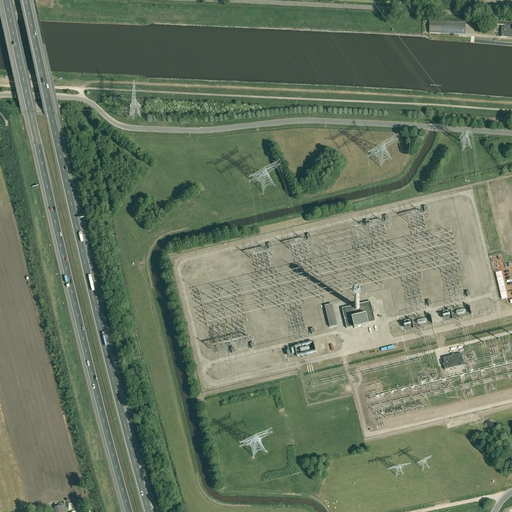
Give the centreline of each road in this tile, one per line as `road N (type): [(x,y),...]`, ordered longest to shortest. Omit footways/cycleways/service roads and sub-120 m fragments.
road 1 (motorway): [(148,511),(25,0)]
road 2 (motorway): [(6,0),(129,511)]
road 3 (unclassified): [(511,133),(309,120),(196,131),(117,125)]
road 4 (unclassified): [(490,1),(459,12),(200,0)]
road 5 (unclassified): [(0,94),(85,99),(117,125)]
